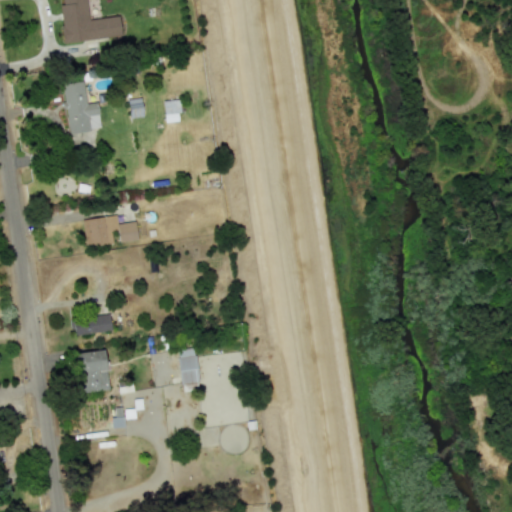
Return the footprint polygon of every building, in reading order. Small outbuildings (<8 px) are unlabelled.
[(117,15),(87,19),(84,0),(58,0),(63,42),(119,36),(117,15)] [(60,84),(67,133),(99,128),(95,102),(85,103),(81,81),(60,84)] [(127,98),(128,117),(141,116),(140,97),(127,98)] [(80,219),(84,246),(136,239),(133,220),(115,223),(114,214),(80,219)] [(73,335),(109,331),(108,315),(71,319),(73,335)] [(79,392),(107,388),(101,348),(73,353),(79,392)] [(195,382),(194,348),(176,348),(178,383),(195,382)] [(122,427),(122,414),(111,415),(111,427),(122,427)]
